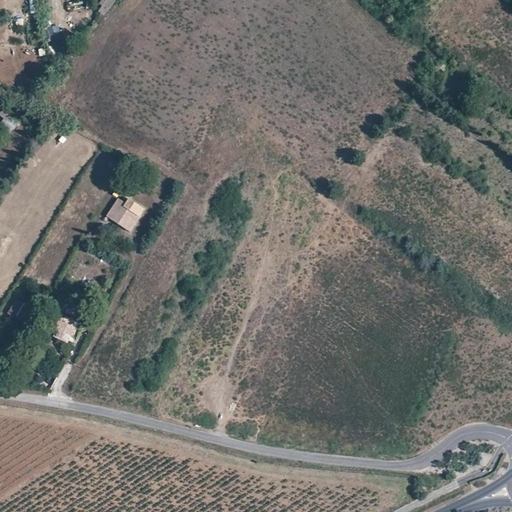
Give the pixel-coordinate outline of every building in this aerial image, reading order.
[(114,0),(107,0),(102,7),(99,11),(104,15),(114,0)] [(58,26),(48,27),(50,41),(60,39),(58,26)] [(0,120),(1,121),(12,129),(16,122),(0,110),(0,120)] [(0,130),(8,136),(12,129),(1,121),(0,122),(0,130)] [(107,217),(117,224),(121,219),(132,227),(143,209),(130,200),(126,207),(117,201),(107,217)] [(128,232),(132,227),(121,219),(117,224),(128,232)] [(9,313),(25,323),(34,308),(18,298),(9,313)] [(70,336),(74,328),(54,318),(51,327),(70,336)]
